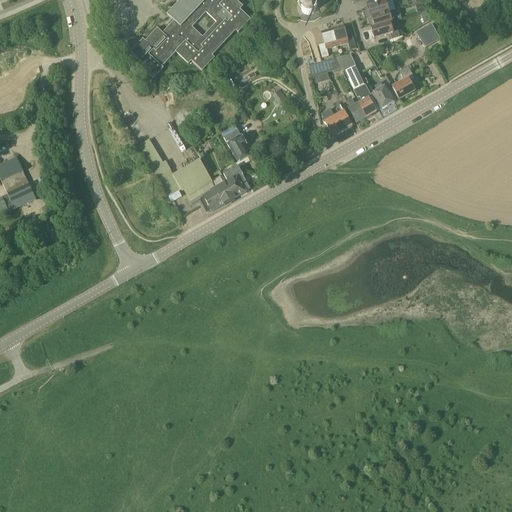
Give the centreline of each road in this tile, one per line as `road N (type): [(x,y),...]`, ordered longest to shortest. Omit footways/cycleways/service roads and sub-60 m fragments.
road 1 (tertiary): [(133,270),(511,56)]
road 2 (tertiary): [(133,270),(88,167),(72,0)]
road 3 (tertiary): [(0,347),(133,270)]
